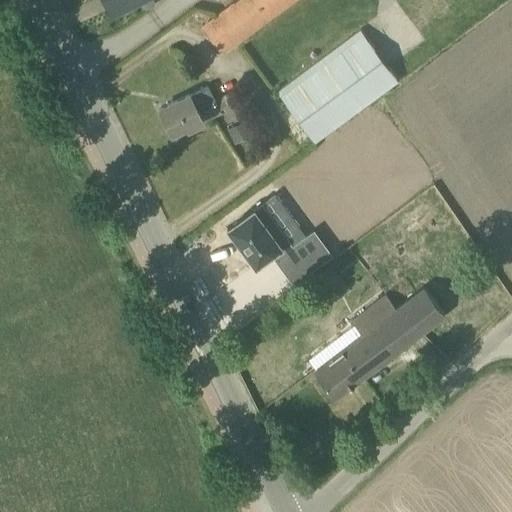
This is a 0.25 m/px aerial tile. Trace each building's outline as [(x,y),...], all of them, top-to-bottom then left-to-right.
[(136,0),(110,0),(116,10),(136,0)] [(224,54),(296,0),(236,0),(202,26),(224,54)] [(401,82),(399,80),(414,69),(404,56),(389,66),(361,28),(276,90),(316,144),(401,82)] [(200,109),(215,103),(207,86),(158,109),(171,134),(186,127),(187,131),(206,122),(200,109)] [(252,208),(225,227),(254,267),(269,255),(290,283),(329,254),(312,231),(291,246),(261,204),(253,209),(252,208)] [(444,314),(422,285),(395,306),(387,296),(352,322),(361,333),(314,369),(335,397),(444,314)]
